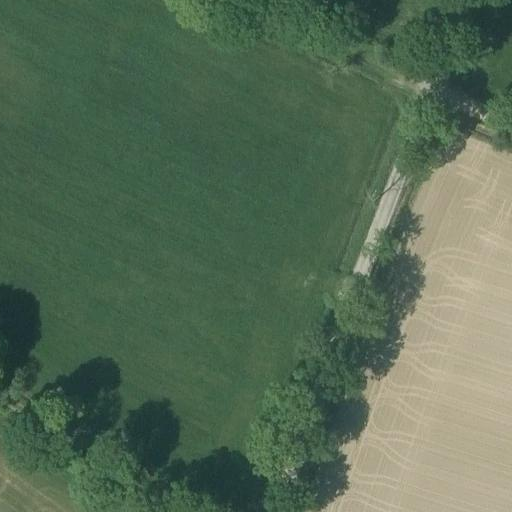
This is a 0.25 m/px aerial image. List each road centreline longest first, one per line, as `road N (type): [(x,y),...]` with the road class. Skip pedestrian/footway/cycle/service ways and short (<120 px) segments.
road 1 (unclassified): [(284,511),(463,0)]
road 2 (track): [(225,0),(511,130)]
road 3 (track): [(165,511),(0,403)]
